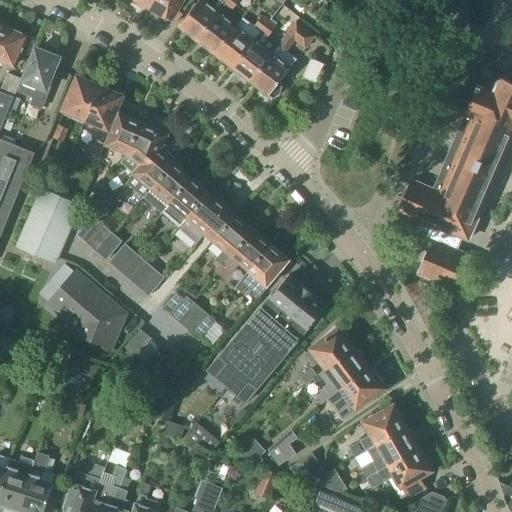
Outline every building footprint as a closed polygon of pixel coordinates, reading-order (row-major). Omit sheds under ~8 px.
[(136,0),(150,8),(155,0),(136,0)] [(155,0),(150,8),(170,21),(182,0),(155,0)] [(202,0),(200,0),(179,27),(198,41),(220,13),(226,6),(218,0),(215,0),(211,6),(202,0)] [(230,0),(226,6),(233,10),(240,0),(230,0)] [(220,13),(198,41),(216,55),(238,28),(236,26),(220,13)] [(238,28),(216,55),(233,69),(270,22),(262,16),(254,27),(243,18),(236,26),(238,28)] [(270,22),(233,69),(251,82),(279,45),(268,36),(270,34),(276,27),(270,22)] [(279,45),(251,82),(269,96),(269,95),(270,96),(273,99),(280,94),(283,87),(279,84),(279,83),(290,69),(297,60),(286,51),(295,40),(305,48),(315,36),(297,22),(279,45)] [(0,60),(14,66),(26,36),(4,27),(0,37),(0,60)] [(36,49),(19,92),(33,98),(30,105),(41,110),(42,110),(54,80),(51,79),(59,59),(36,49)] [(511,142),(511,84),(487,74),(481,88),(477,86),(465,114),(468,116),(435,194),(418,186),(405,218),(429,228),(416,259),(423,262),(417,274),(456,291),(470,258),(457,253),(462,240),(469,243),(511,142)] [(1,93),(0,93),(0,132),(14,97),(13,97),(20,80),(8,75),(1,93)] [(100,88),(77,78),(63,111),(87,121),(88,118),(100,88)] [(100,88),(88,118),(87,121),(107,130),(121,97),(100,88)] [(119,115),(106,146),(125,155),(126,155),(128,153),(141,124),(119,115)] [(126,155),(120,164),(133,175),(140,167),(145,162),(147,165),(151,160),(157,145),(161,148),(167,135),(141,124),(128,153),(126,155)] [(63,142),(68,129),(58,125),(53,137),(63,142)] [(0,234),(33,153),(0,139),(0,234)] [(133,175),(126,183),(145,199),(175,164),(166,157),(168,154),(161,148),(157,145),(151,160),(147,165),(145,162),(140,167),(133,175)] [(175,164),(145,199),(162,214),(192,179),(175,164)] [(192,179),(162,214),(164,213),(180,227),(178,229),(180,230),(210,194),(192,179)] [(81,206),(45,190),(20,247),(56,263),(81,206)] [(210,194),(180,230),(196,244),(204,235),(206,236),(208,238),(211,241),(213,242),(236,216),(234,214),(231,211),(228,209),(210,194)] [(88,245),(104,226),(101,224),(112,212),(103,204),(92,216),(95,218),(79,237),(88,245)] [(236,216),(213,242),(224,251),(216,261),(220,265),(214,272),(217,275),(254,231),(236,216)] [(104,226),(88,245),(97,253),(112,234),(104,226)] [(254,231),(217,275),(226,282),(234,274),(232,273),(239,264),(248,272),(271,246),(254,231)] [(106,261),(122,242),(112,234),(97,253),(106,261)] [(120,273),(136,255),(126,246),(110,264),(120,273)] [(248,272),(235,287),(242,294),(248,287),(258,296),(289,261),(271,246),(248,272)] [(136,255),(120,273),(129,281),(145,262),(136,255)] [(145,262),(129,281),(138,289),(155,270),(145,262)] [(149,298),(165,279),(155,270),(138,289),(149,298)] [(110,349),(125,314),(75,272),(54,296),(80,317),(73,334),(110,349)] [(289,277),(210,372),(228,388),(301,300),(304,303),(313,293),(302,284),(300,286),(289,277)] [(163,308),(173,316),(172,317),(182,325),(197,307),(187,299),(185,301),(176,293),(163,308)] [(301,300),(228,388),(246,403),(326,308),(315,298),(317,296),(313,293),(304,303),(301,300)] [(197,307),(182,325),(190,333),(205,315),(197,307)] [(200,341),(215,323),(205,315),(190,333),(200,341)] [(313,350),(305,356),(313,367),(321,361),(327,369),(328,370),(355,349),(340,330),(313,350)] [(140,332),(125,350),(136,360),(152,342),(140,332)] [(0,337),(0,348),(10,352),(14,342),(0,337)] [(70,354),(54,349),(49,366),(64,371),(70,354)] [(325,389),(317,399),(321,404),(369,369),(355,349),(328,370),(327,369),(319,374),(327,385),(324,388),(325,389)] [(70,378),(90,385),(96,368),(76,361),(70,378)] [(369,369),(321,404),(326,412),(348,396),(357,409),(384,389),(369,369)] [(108,375),(104,386),(135,395),(140,382),(113,373),(108,375)] [(137,396),(133,410),(151,416),(159,389),(140,382),(135,395),(137,396)] [(180,387),(163,384),(156,416),(174,420),(180,387)] [(365,422),(373,435),(350,448),(354,457),(370,448),(378,444),(406,427),(394,406),(365,422)] [(197,423),(181,441),(212,451),(220,441),(197,423)] [(370,448),(377,461),(362,469),(367,479),(390,466),(419,449),(406,427),(378,444),(370,448)] [(298,439),(292,430),(268,450),(279,467),(297,454),(290,444),(298,439)] [(260,457),(266,451),(253,437),(233,457),(260,467),(263,460),(260,457)] [(357,484),(363,494),(396,476),(409,498),(426,488),(420,478),(431,472),(419,449),(390,466),(367,479),(357,484)] [(21,510),(27,511),(45,511),(54,485),(52,484),(55,474),(45,471),(50,457),(38,453),(35,461),(36,461),(21,510)] [(312,453),(291,467),(299,479),(310,482),(326,473),(312,453)] [(0,499),(12,459),(0,455),(0,499)] [(20,462),(12,459),(0,499),(0,503),(21,510),(36,461),(35,461),(21,456),(20,462)] [(73,499),(68,511),(90,511),(97,491),(100,481),(104,467),(95,464),(93,470),(87,474),(76,471),(72,483),(73,483),(70,494),(73,499)] [(90,511),(113,511),(115,506),(117,501),(126,477),(125,477),(127,469),(117,466),(112,481),(113,481),(112,485),(100,481),(97,491),(90,511)] [(326,473),(310,482),(342,493),(348,489),(334,468),(326,473)] [(269,498),(279,474),(267,469),(257,493),(269,498)] [(117,501),(115,506),(113,511),(134,511),(137,504),(136,504),(136,503),(125,499),(132,479),(126,477),(117,501)] [(212,511),(222,488),(202,481),(196,497),(198,498),(192,511),(186,511),(175,508),(173,511),(212,511)] [(134,511),(160,511),(159,511),(162,503),(146,498),(151,485),(144,483),(137,504),(134,511)] [(317,491),(292,484),(290,495),(315,501),(317,491)] [(511,511),(511,489),(501,485),(510,511),(511,511)] [(339,511),(367,511),(368,509),(320,489),(315,502),(339,511)] [(412,511),(441,511),(447,499),(432,492),(417,501),(412,511)]
